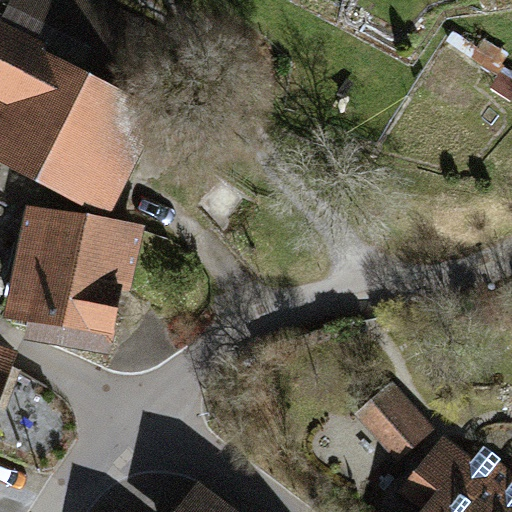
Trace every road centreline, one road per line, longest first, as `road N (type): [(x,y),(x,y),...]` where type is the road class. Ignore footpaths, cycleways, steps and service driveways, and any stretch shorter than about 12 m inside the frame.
road 1 (residential): [(511,257),(474,275),(293,306),(236,332),(139,417)]
road 2 (residential): [(139,417),(279,511)]
road 3 (residential): [(0,335),(139,417)]
road 4 (residential): [(60,511),(139,417)]
